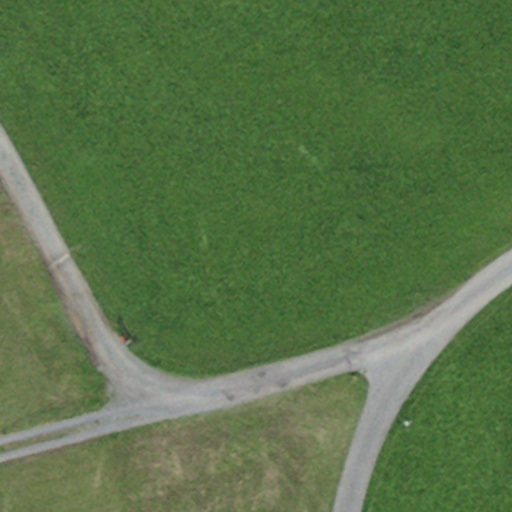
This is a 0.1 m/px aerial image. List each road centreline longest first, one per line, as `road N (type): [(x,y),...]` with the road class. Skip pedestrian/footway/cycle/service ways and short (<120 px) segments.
road 1 (track): [(412,346),(219,395),(161,392),(103,337),(0,143)]
road 2 (track): [(511,269),(412,346),(366,444),(348,511)]
road 3 (track): [(219,395),(0,451)]
